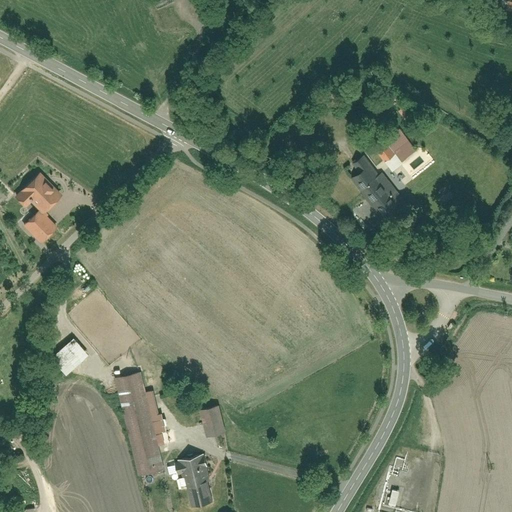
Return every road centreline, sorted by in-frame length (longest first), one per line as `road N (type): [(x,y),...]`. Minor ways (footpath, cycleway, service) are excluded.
road 1 (secondary): [(382,287),(344,241),(295,201),(0,36)]
road 2 (secondary): [(337,511),(392,415),(402,346)]
